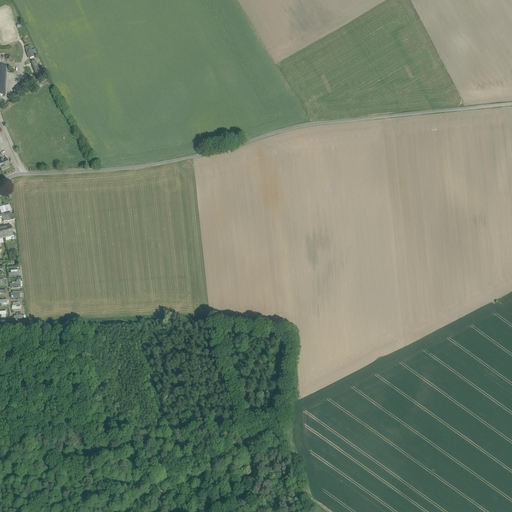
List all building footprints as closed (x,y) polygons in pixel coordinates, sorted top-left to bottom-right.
[(32,62),(36,73),(37,73),(40,72),(36,61),(32,62)] [(24,88),(24,89),(35,82),(31,77),(21,84),(24,88)] [(0,161),(0,167),(1,171),(10,167),(6,159),(4,160),(0,161)] [(1,208),(10,206),(9,203),(0,205),(0,211),(0,213),(2,213),(1,208)] [(7,221),(8,221),(15,220),(13,214),(2,217),(4,222),(7,221)] [(0,239),(14,236),(11,226),(5,227),(4,226),(1,227),(2,228),(0,228),(0,239)]
